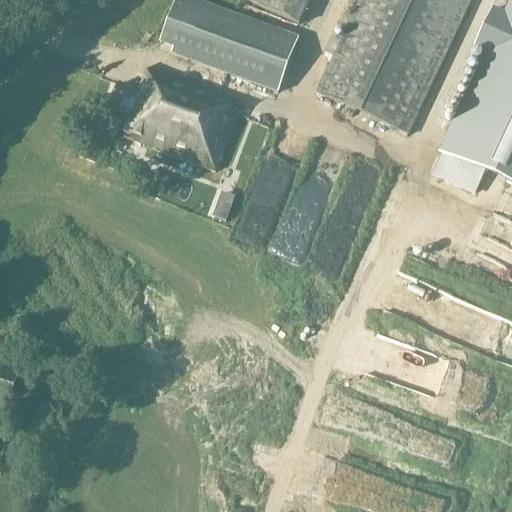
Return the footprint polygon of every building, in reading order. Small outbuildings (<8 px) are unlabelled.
[(190,0),(176,0),(160,44),(173,49),(171,54),(277,94),(298,40),(190,0)] [(242,0),(299,27),(311,0),(242,0)] [(363,0),(318,96),(408,138),(472,0),(363,0)] [(437,154),(511,189),(511,0),(510,0),(504,14),(498,11),(493,9),(482,31),(473,50),(480,54),(484,56),(473,79),(437,154)] [(118,86),(109,110),(131,118),(123,139),(216,173),(241,105),(148,71),(139,94),(118,86)] [(251,184),(268,129),(242,122),(226,176),(251,184)] [(430,330),(440,308),(419,298),(409,321),(430,330)] [(382,388),(439,391),(440,365),(384,362),(382,388)] [(0,399),(9,402),(17,375),(0,370),(0,399)]
